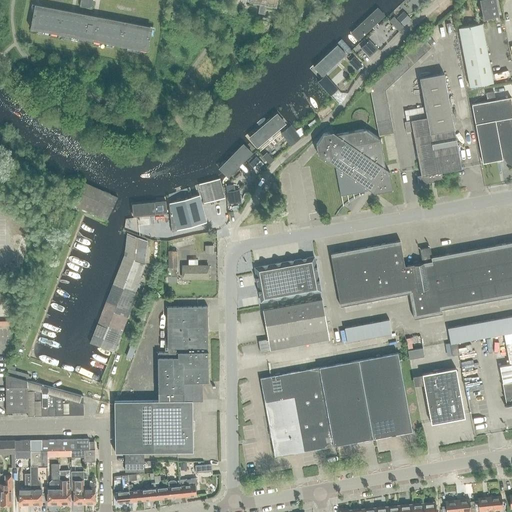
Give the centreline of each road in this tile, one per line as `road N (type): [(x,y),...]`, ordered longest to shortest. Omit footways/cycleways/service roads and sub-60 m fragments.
road 1 (unclassified): [(235,248),(234,227),(273,166),(442,0)]
road 2 (unclassified): [(235,248),(511,196)]
road 3 (unclassified): [(233,506),(235,248)]
road 4 (residential): [(511,454),(320,490)]
road 5 (track): [(152,246),(111,394)]
